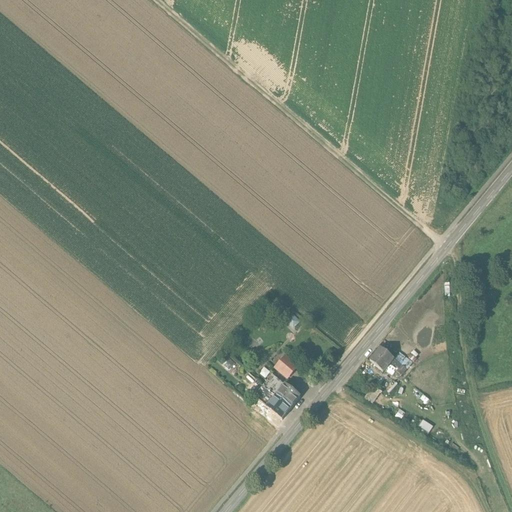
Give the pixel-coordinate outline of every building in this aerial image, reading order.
[(394,360),(380,349),(369,362),(375,367),(373,369),(376,371),(378,369),(383,373),(394,360)] [(291,373),(281,365),(277,371),(286,379),(291,373)] [(401,366),(396,372),(401,376),(406,370),(401,366)] [(272,380),(265,389),(271,394),(278,386),(280,383),(274,377),(272,380)] [(282,390),(276,398),(291,409),(300,398),(285,387),(282,390)] [(362,399),(371,404),(379,392),(370,387),(362,399)] [(257,399),(256,400),(263,405),(271,394),(265,389),(258,397),(257,399)] [(291,409),(276,398),(267,409),(282,420),(291,409)] [(426,436),(432,427),(422,420),(416,428),(426,436)]
